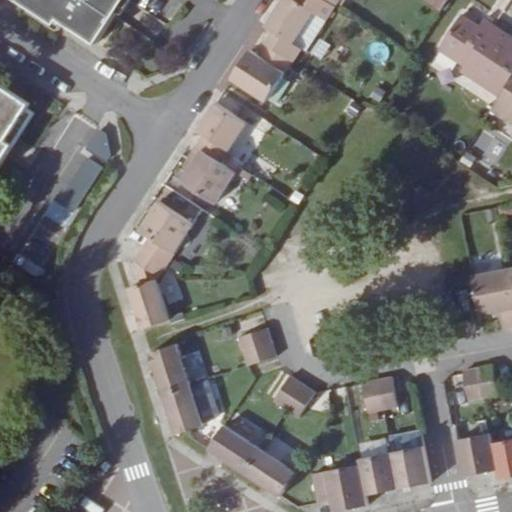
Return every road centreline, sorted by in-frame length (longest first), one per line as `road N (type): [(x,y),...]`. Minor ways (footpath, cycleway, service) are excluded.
road 1 (residential): [(138,511),(76,293),(82,259),(162,129)]
road 2 (residential): [(422,359),(330,372),(305,367),(276,293)]
road 3 (residential): [(0,26),(162,129)]
road 4 (residential): [(422,359),(455,511)]
road 5 (residential): [(162,129),(248,0)]
